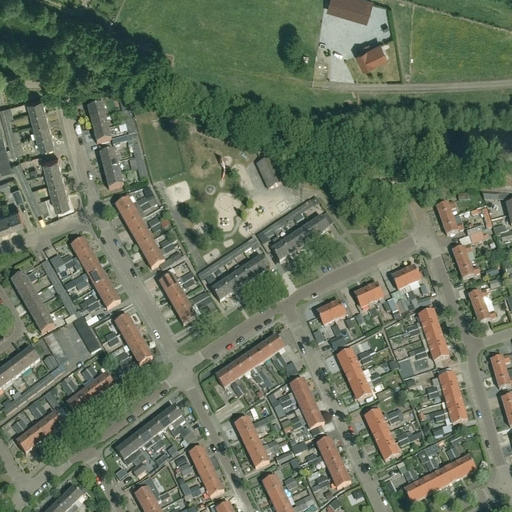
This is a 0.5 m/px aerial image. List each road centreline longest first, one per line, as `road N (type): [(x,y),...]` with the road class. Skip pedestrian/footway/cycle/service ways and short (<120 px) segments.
road 1 (residential): [(380,511),(281,301)]
road 2 (residential): [(96,214),(62,86),(0,84)]
road 3 (residential): [(181,371),(96,214)]
road 4 (residential): [(281,301),(426,235)]
road 5 (residential): [(249,511),(181,371)]
road 6 (residential): [(507,485),(469,347)]
road 7 (residential): [(86,448),(181,371)]
road 8 (residential): [(181,371),(281,301)]
road 9 (residential): [(469,347),(426,235)]
